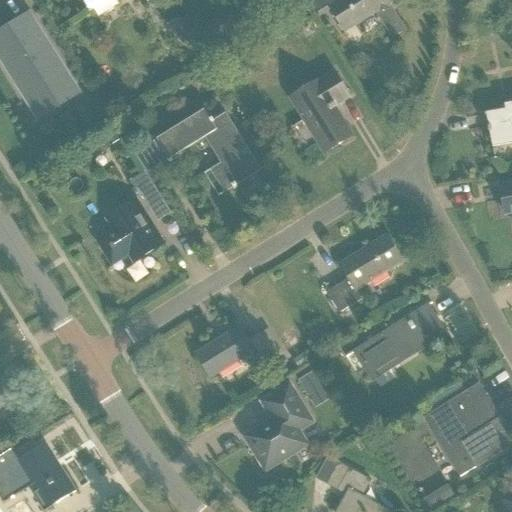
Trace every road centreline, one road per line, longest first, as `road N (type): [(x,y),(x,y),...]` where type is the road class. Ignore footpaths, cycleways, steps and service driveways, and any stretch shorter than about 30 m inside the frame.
road 1 (residential): [(405,167),(90,365)]
road 2 (residential): [(511,340),(405,167)]
road 3 (unclassified): [(90,365),(198,511)]
road 4 (residential): [(454,0),(445,89),(405,167)]
road 5 (unclassified): [(0,223),(90,365)]
